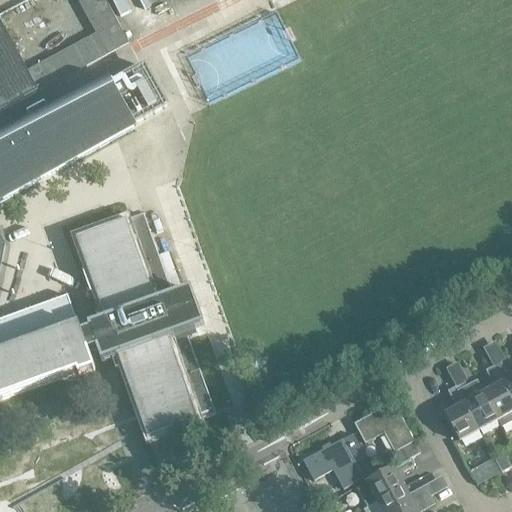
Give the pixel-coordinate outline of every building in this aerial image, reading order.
[(103,0),(76,0),(96,35),(27,73),(0,22),(0,114),(38,94),(38,95),(129,45),(103,0)] [(0,401),(78,374),(79,378),(95,372),(94,368),(120,358),(149,440),(216,416),(188,340),(198,337),(196,330),(204,328),(190,291),(183,294),(181,289),(171,293),(144,216),(77,240),(106,321),(80,331),(68,297),(0,321),(0,271),(0,272),(6,246),(0,235),(0,203),(134,130),(132,127),(167,107),(146,69),(111,88),(105,77),(0,131),(0,401)] [(494,369),(500,380),(507,376),(501,364),(494,369)] [(500,380),(494,369),(486,373),(492,384),(500,380)] [(511,379),(503,385),(511,402),(511,379)] [(456,389),(465,406),(480,433),(498,423),(484,395),(477,383),(465,389),(463,385),(456,389)] [(484,395),(498,423),(502,429),(511,423),(511,402),(503,385),(484,395)] [(267,409),(276,406),(268,388),(260,391),(267,409)] [(480,433),(465,406),(456,389),(448,393),(457,410),(445,416),(460,444),(480,433)] [(398,467),(411,461),(421,455),(415,444),(393,405),(355,426),(365,446),(384,436),(395,455),(392,456),(398,467)] [(355,465),(365,459),(353,436),(304,463),(314,483),(333,473),(344,492),(364,481),(355,465)] [(502,475),(511,469),(504,455),(494,460),(502,475)] [(411,461),(398,467),(367,484),(356,490),(367,509),(377,504),(378,504),(405,489),(399,477),(415,468),(411,461)] [(381,511),(408,511),(432,499),(427,491),(411,500),(405,489),(378,504),(381,511)] [(432,499),(408,511),(425,511),(436,507),(432,499)]
